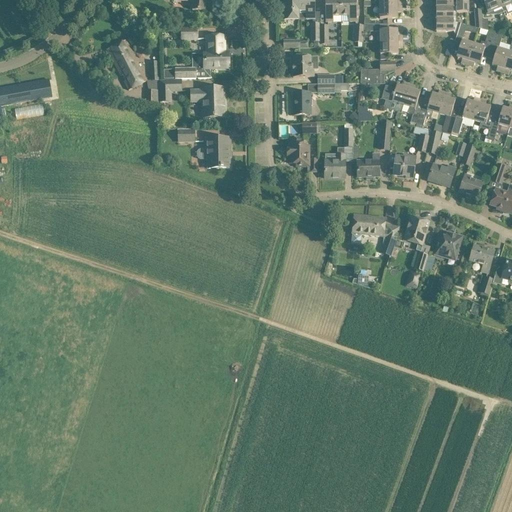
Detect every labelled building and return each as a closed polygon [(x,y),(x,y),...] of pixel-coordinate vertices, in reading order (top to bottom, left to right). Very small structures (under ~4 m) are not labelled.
[(205,12),(206,0),(169,0),(193,2),(192,11),(205,12)] [(300,13),(299,13),(298,0),(283,0),(284,20),(300,20),(300,13)] [(315,20),(314,4),(314,0),(298,0),(299,13),(300,13),(307,13),(307,20),(315,20)] [(333,17),(341,17),(340,0),(325,0),(326,23),(333,23),(333,17)] [(356,22),(356,8),(355,0),(340,0),(341,17),(350,16),(350,22),(356,22)] [(436,0),(436,8),(453,8),(453,0),(436,0)] [(469,13),(469,6),(468,0),(456,0),(456,13),(469,13)] [(497,0),(482,0),(486,9),(487,16),(499,15),(501,20),(506,18),(504,15),(503,12),(497,0)] [(511,0),(497,0),(503,12),(504,15),(506,14),(507,16),(511,13),(511,0)] [(402,7),(380,7),(380,19),(397,19),(397,13),(402,13),(402,7)] [(436,21),(453,20),(453,8),(436,8),(436,21)] [(453,20),(436,21),(436,33),(454,33),(453,20)] [(311,25),(312,42),(320,42),(319,25),(311,25)] [(398,36),(398,31),(378,31),(378,25),(369,25),(364,26),(364,33),(380,32),(380,43),(402,43),(402,36),(398,36)] [(461,25),(457,37),(463,39),(467,26),(461,25)] [(356,27),(354,43),(363,43),(364,28),(356,27)] [(181,29),(182,38),(182,41),(196,40),(196,29),(181,29)] [(473,68),(474,63),(480,65),(486,46),(491,48),(496,33),(488,31),(485,43),(481,42),(480,47),(473,45),(467,66),(473,68)] [(496,52),(492,66),(498,68),(496,72),(502,74),(509,52),(499,49),(503,35),(496,33),(491,48),(490,50),(496,52)] [(209,69),(229,69),(229,54),(224,54),(224,37),(207,37),(207,54),(192,55),(192,69),(175,69),(175,80),(211,79),(211,72),(209,72),(209,69)] [(129,91),(147,82),(126,41),(107,51),(120,77),(123,76),(125,81),(124,82),(129,91)] [(467,66),(473,45),(462,42),(457,58),(462,60),(461,64),(467,66)] [(380,43),(380,61),(387,61),(387,55),(398,55),(398,49),(403,49),(402,43),(380,43)] [(511,71),(511,53),(509,52),(502,74),(508,76),(510,71),(511,71)] [(159,68),(157,53),(148,54),(150,69),(159,68)] [(293,78),(303,78),(314,78),(314,70),(310,70),(310,57),(291,58),(291,67),(293,67),(293,78)] [(381,71),(385,71),(395,71),(395,63),(381,63),(381,71)] [(164,70),(165,80),(174,79),(174,70),(164,70)] [(318,85),(343,85),(343,77),(334,77),(318,77),(318,85)] [(375,77),(366,77),(361,77),(360,83),(362,83),(361,85),(375,85),(375,77)] [(0,107),(52,98),(51,91),(49,81),(0,89),(0,107)] [(172,103),(172,92),(182,92),(182,81),(160,81),(160,103),(172,103)] [(404,106),(410,85),(404,83),(402,88),(397,86),(396,90),(383,87),(381,97),(380,100),(386,102),(384,109),(390,110),(388,119),(399,122),(404,106)] [(318,94),(335,94),(341,94),(341,89),(346,89),(346,84),(343,85),(318,85),(318,86),(318,94)] [(416,125),(424,100),(419,98),(420,93),(415,91),(416,87),(410,85),(404,106),(410,108),(408,114),(413,115),(411,123),(416,125)] [(203,118),(216,118),(226,118),(225,89),(203,89),(203,92),(192,92),(192,103),(203,102),(203,118)] [(437,120),(439,115),(445,93),(439,92),(438,96),(432,94),(430,101),(424,100),(416,125),(416,128),(423,130),(426,117),(437,120)] [(450,99),(451,95),(445,93),(439,115),(447,118),(442,134),(451,137),(452,133),(455,123),(449,121),(455,101),(450,99)] [(294,116),(304,116),(311,116),(310,94),(293,94),(294,116)] [(474,122),(480,100),(474,99),(473,103),(467,101),(462,121),(457,119),(456,118),(455,123),(452,133),(459,135),(462,125),(473,128),(474,122)] [(490,132),(495,115),(489,113),(491,108),(485,106),(486,102),(480,100),(474,122),(480,124),(479,129),(490,132)] [(358,116),(358,121),(371,122),(372,107),(359,106),(358,116)] [(510,129),(511,120),(511,106),(510,106),(508,110),(503,108),(500,117),(495,115),(490,132),(488,141),(494,142),(499,126),(510,129)] [(358,121),(358,116),(356,113),(350,119),(354,123),(357,122),(358,121)] [(389,151),(390,136),(392,123),(383,122),(380,150),(389,151)] [(344,148),(353,148),(353,125),(344,124),(344,148)] [(317,134),(317,126),(317,125),(303,125),(303,135),(317,135),(317,134)] [(179,143),(195,143),(195,130),(179,130),(179,143)] [(435,156),(441,134),(431,132),(426,153),(435,156)] [(426,154),(429,137),(422,135),(421,137),(418,152),(426,154)] [(228,152),(230,152),(230,139),(207,139),(207,150),(200,150),(198,151),(197,153),(197,157),(199,159),(201,160),(209,160),(209,169),(229,169),(229,158),(228,158),(228,152)] [(303,140),(299,140),(289,140),(289,148),(288,148),(288,157),(289,157),(289,164),(297,164),(297,167),(311,167),(312,173),(318,173),(318,160),(309,160),(309,146),(303,146),(303,140)] [(470,168),(476,149),(478,143),(470,140),(469,145),(468,145),(463,159),(465,159),(463,166),(470,168)] [(463,159),(468,145),(460,142),(455,156),(463,159)] [(379,162),(378,154),(372,155),(373,162),(357,163),(358,178),(379,178),(379,162)] [(345,156),(344,156),(337,156),(337,162),(325,162),(325,179),(345,179),(345,156)] [(413,180),(414,170),(415,161),(404,160),(404,158),(396,157),(394,176),(406,178),(406,179),(413,180)] [(511,186),(509,185),(507,192),(502,190),(502,188),(501,185),(500,185),(505,168),(497,165),(492,182),(491,182),(487,193),(494,196),(490,206),(501,210),(501,211),(511,215),(511,186)] [(449,189),(452,179),(456,170),(448,167),(447,170),(434,166),(428,182),(449,189)] [(478,199),(481,190),(483,184),(470,180),(471,178),(465,176),(460,193),(478,199)] [(384,238),(385,229),(386,220),(354,217),(352,235),(351,244),(361,246),(362,236),(384,238)] [(422,247),(426,233),(429,224),(411,218),(404,241),(422,247)] [(397,240),(400,228),(386,226),(386,229),(385,229),(384,238),(385,238),(384,242),(382,250),(381,254),(391,258),(397,240)] [(455,261),(459,248),(462,238),(448,234),(446,238),(441,236),(435,256),(448,259),(455,261)] [(488,275),(492,262),(495,252),(474,246),(469,262),(483,266),(482,273),(488,275)] [(423,273),(423,271),(428,257),(420,254),(415,270),(417,271),(417,273),(422,275),(423,273)] [(428,257),(423,271),(431,273),(435,259),(428,257)] [(511,262),(507,261),(504,272),(497,270),(494,280),(493,284),(501,286),(502,280),(510,282),(509,284),(511,284),(511,262)] [(417,290),(420,276),(409,273),(406,287),(417,290)] [(493,284),(494,280),(485,277),(480,293),(481,294),(481,296),(487,298),(488,296),(489,296),(493,284)]
